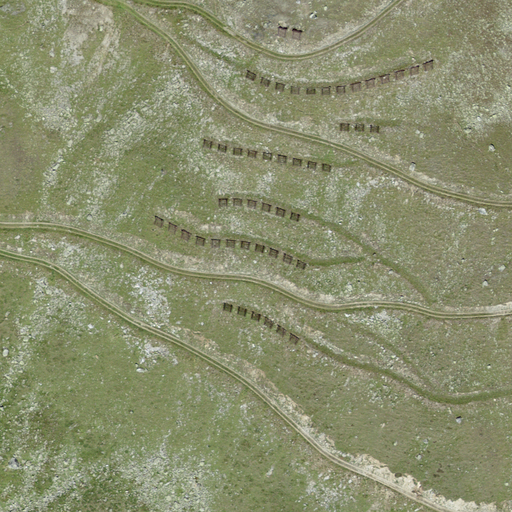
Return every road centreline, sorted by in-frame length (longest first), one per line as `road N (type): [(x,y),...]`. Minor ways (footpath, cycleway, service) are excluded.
road 1 (track): [(511,310),(446,315),(316,305),(264,283),(175,269),(69,229),(0,225)]
road 2 (track): [(0,251),(55,267),(138,324),(222,365),(337,461),(449,511)]
road 3 (track): [(114,0),(164,35),(215,94),(256,122),(342,146),(440,192),(511,204)]
road 4 (track): [(400,0),(330,48),(286,56),(187,5),(144,0)]
